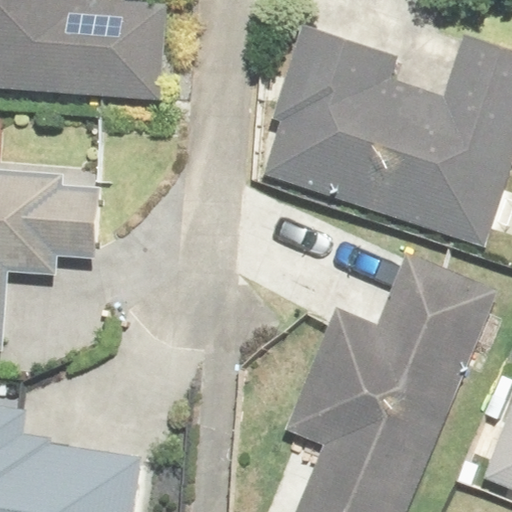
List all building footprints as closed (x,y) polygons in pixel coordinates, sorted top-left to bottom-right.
[(0,0),(0,100),(161,117),(170,33),(173,0),(0,0)] [(511,43),(472,29),(445,99),(408,85),(418,58),(304,20),(251,176),(365,214),(365,213),(478,256),(511,166),(511,43)] [(106,181),(0,169),(0,343),(17,345),(23,285),(94,292),(106,181)] [(356,297),(323,368),(284,351),(226,479),(263,495),(254,511),(370,511),(451,341),(356,297)] [(511,511),(511,434),(467,418),(431,511),(511,511)] [(149,511),(156,443),(0,428),(0,511),(149,511)]
